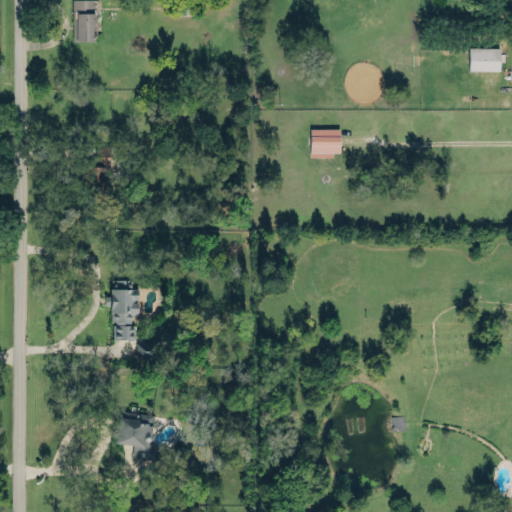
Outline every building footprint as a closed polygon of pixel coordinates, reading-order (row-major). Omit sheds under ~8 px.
[(70,0),(93,0),(94,39),(70,39),(70,0)] [(499,69),(499,46),(468,46),(467,69),(499,69)] [(339,127),(309,127),(309,154),(338,154),(339,127)] [(110,144),(95,144),(95,165),(82,165),(82,197),(105,197),(106,165),(109,165),(110,144)] [(107,275),(135,275),(135,312),(130,312),(130,322),(135,324),(135,339),(110,339),(110,322),(108,322),(108,305),(102,305),(102,292),(107,292),(107,275)] [(154,342),(135,341),(135,355),(153,356),(154,342)] [(152,413),(117,409),(114,441),(132,443),(131,456),(156,458),(157,444),(149,444),(152,413)]
